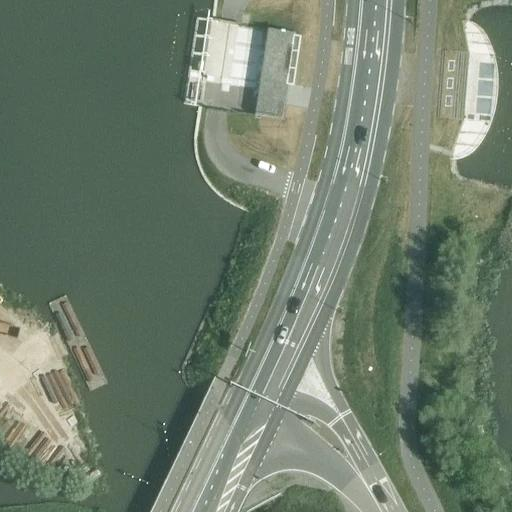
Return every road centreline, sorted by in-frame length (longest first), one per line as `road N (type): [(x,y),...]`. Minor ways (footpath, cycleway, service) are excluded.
road 1 (primary): [(384,0),(359,169),(318,281)]
road 2 (tertiary): [(351,444),(322,356),(318,281)]
road 3 (tertiary): [(251,432),(364,483)]
